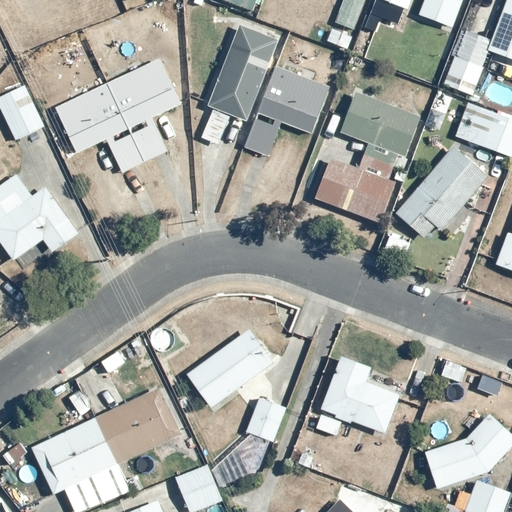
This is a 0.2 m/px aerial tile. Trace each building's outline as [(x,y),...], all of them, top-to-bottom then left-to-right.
[(256,0),(220,0),(254,10),(256,0)] [(356,30),(367,0),(345,0),(338,23),(356,30)] [(383,0),(409,10),(413,0),(383,0)] [(427,0),(422,15),(455,27),(465,0),(427,0)] [(511,58),(511,0),(510,0),(491,50),(511,58)] [(393,33),(373,24),(359,58),(389,71),(398,51),(387,47),(393,33)] [(211,106),(250,121),(281,39),(242,25),(211,106)] [(475,95),(486,67),(457,56),(447,84),(475,95)] [(154,117),(185,103),(184,101),(163,58),(111,83),(132,128),(148,120),(154,117)] [(278,67),(261,113),(284,122),(315,133),(323,111),(333,87),(278,67)] [(115,136),(132,128),(111,83),(58,108),(79,153),(109,139),(115,136)] [(0,97),(0,101),(18,140),(47,126),(27,85),(0,97)] [(349,117),(343,132),(371,143),(401,154),(408,157),(423,116),(359,92),(349,117)] [(511,154),(511,118),(468,102),(455,137),(511,158),(511,154)] [(284,122),(261,113),(247,147),(271,156),(284,122)] [(134,133),(148,161),(170,151),(157,122),(150,125),(134,133)] [(125,172),(148,161),(134,133),(117,141),(111,144),(125,172)] [(109,139),(111,144),(117,141),(115,136),(109,139)] [(371,143),(367,154),(397,166),(401,154),(371,143)] [(456,146),(398,213),(427,238),(438,226),(444,231),(491,177),(456,146)] [(367,154),(361,168),(391,179),(397,166),(367,154)] [(382,223),(398,182),(391,179),(361,168),(333,157),(318,198),(382,223)] [(48,187),(0,220),(0,238),(16,261),(46,240),(54,252),(81,233),(48,187)] [(511,233),(510,232),(499,264),(511,268),(511,233)] [(272,363),(247,329),(186,373),(211,407),(272,363)] [(370,365),(340,355),(321,411),(386,433),(399,392),(365,381),(370,365)] [(95,415),(118,464),(182,434),(159,385),(95,415)] [(286,406),(258,396),(245,432),(273,442),(286,406)] [(511,444),(511,435),(489,413),(468,436),(424,451),(437,488),(487,471),(511,444)] [(118,464),(95,415),(31,445),(54,494),(118,464)] [(216,484),(215,481),(208,463),(176,475),(189,511),(191,511),(222,501),(216,484)] [(503,511),(511,491),(476,478),(464,511),(466,511),(503,511)] [(184,511),(176,491),(125,511),(184,511)] [(355,511),(340,497),(325,511),(355,511)]
